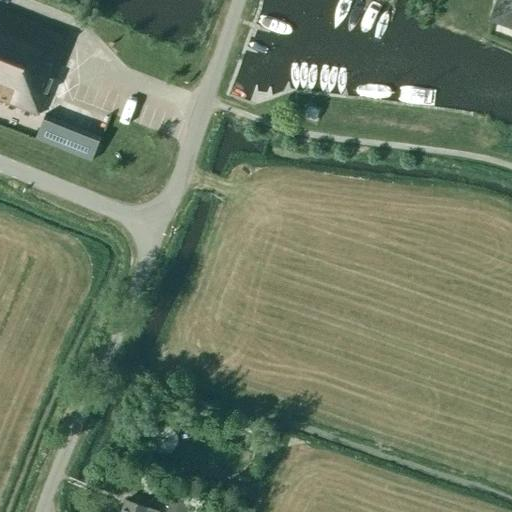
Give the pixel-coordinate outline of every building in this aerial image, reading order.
[(511,0),(496,0),(489,20),(511,29),(511,0)] [(0,100),(38,115),(68,36),(0,9),(0,100)] [(91,160),(101,136),(45,113),(35,138),(91,160)] [(188,504),(171,498),(165,511),(190,511),(192,506),(187,505),(188,504)] [(158,511),(125,500),(120,511),(158,511)]
